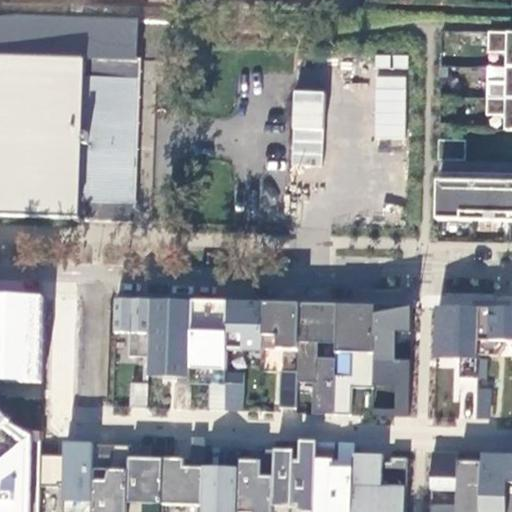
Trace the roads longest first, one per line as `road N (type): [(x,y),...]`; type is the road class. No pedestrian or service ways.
road 1 (residential): [(60,269),(56,423),(511,442)]
road 2 (residential): [(60,269),(300,276),(382,267),(511,270)]
